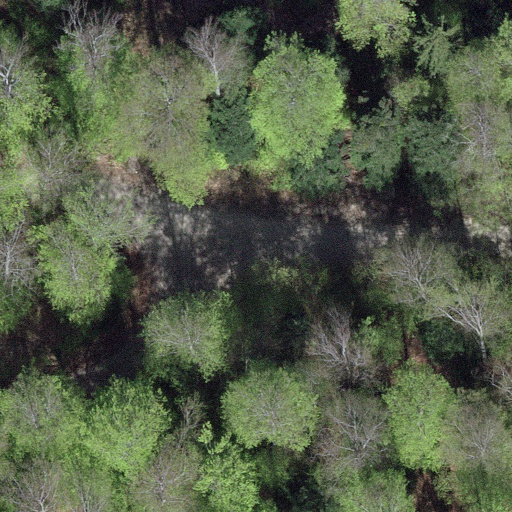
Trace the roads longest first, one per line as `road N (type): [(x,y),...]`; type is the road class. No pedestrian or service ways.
road 1 (track): [(166,256),(511,238)]
road 2 (track): [(166,256),(167,294),(148,335),(91,377),(0,411)]
road 3 (track): [(0,189),(108,197),(149,229),(166,256)]
